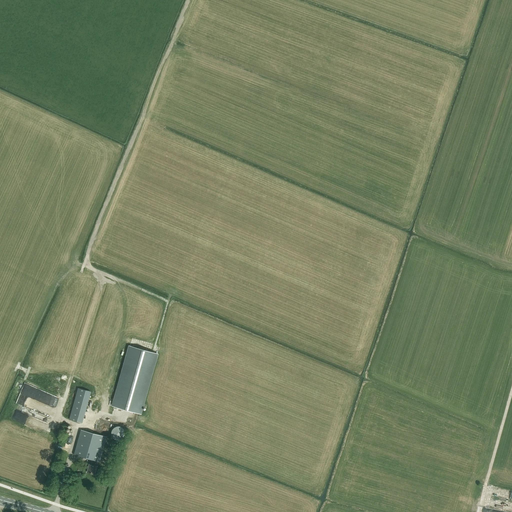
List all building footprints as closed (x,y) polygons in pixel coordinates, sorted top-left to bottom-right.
[(129,346),(112,406),(140,414),(157,354),(129,346)] [(74,404),(69,419),(82,423),(86,407),(91,392),(78,389),(74,404)] [(57,398),(40,390),(36,397),(48,403),(48,402),(51,403),(53,401),(55,402),(57,398)] [(13,417),(32,422),(34,414),(15,410),(13,417)] [(7,426),(20,431),(22,425),(10,420),(7,426)] [(81,430),(74,455),(91,459),(98,461),(99,462),(106,437),(81,430)] [(86,463),(84,468),(87,469),(87,472),(95,475),(97,466),(98,461),(91,459),(90,464),(89,464),(86,463)] [(511,500),(511,493),(498,491),(497,498),(511,500)]
